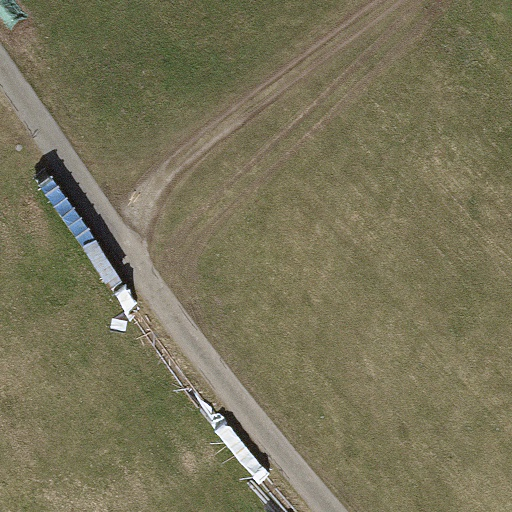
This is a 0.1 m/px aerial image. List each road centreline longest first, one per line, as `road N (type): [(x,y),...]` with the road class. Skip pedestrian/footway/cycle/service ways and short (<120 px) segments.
road 1 (track): [(332,511),(117,253),(0,80)]
road 2 (track): [(117,253),(140,195),(216,123),(386,0)]
